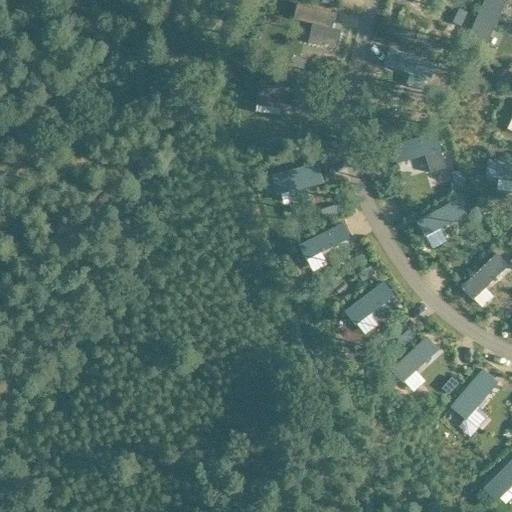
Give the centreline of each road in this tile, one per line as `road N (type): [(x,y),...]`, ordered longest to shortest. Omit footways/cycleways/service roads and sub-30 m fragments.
road 1 (track): [(218,43),(511,222)]
road 2 (track): [(0,123),(218,43)]
